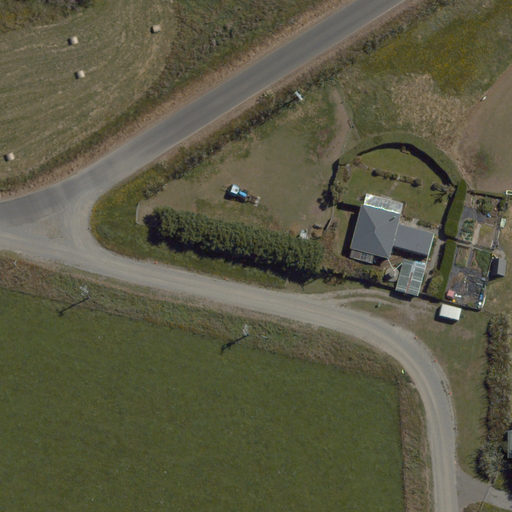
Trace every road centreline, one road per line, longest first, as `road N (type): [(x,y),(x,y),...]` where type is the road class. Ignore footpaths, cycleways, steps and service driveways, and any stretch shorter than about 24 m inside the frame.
road 1 (unclassified): [(18,239),(381,334),(410,355),(438,405),(448,511)]
road 2 (unclassified): [(18,239),(67,196),(383,0)]
